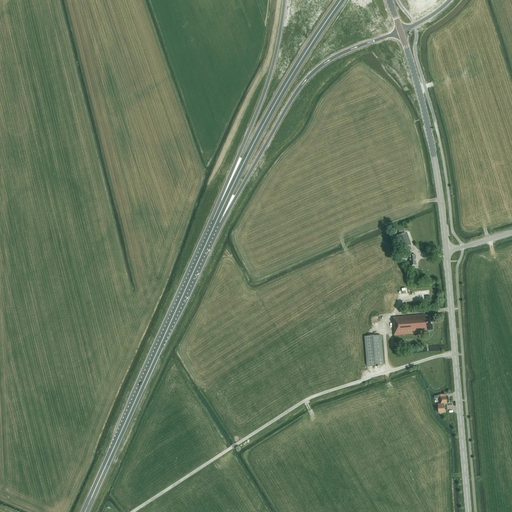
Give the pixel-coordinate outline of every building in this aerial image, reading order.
[(397,236),(395,230),(391,231),(398,249),(402,247),(402,248),(410,245),(405,233),(397,236)] [(410,255),(410,254),(404,254),(404,259),(410,259),(411,266),(416,265),(415,255),(410,255)] [(429,330),(433,330),(432,315),(426,316),(426,314),(393,317),(394,322),(393,322),(394,330),(391,331),(392,333),(394,333),(394,335),(424,333),(424,332),(429,332),(429,330)] [(381,335),(364,337),(367,367),(383,365),(381,335)] [(449,397),(440,398),(441,404),(438,404),(439,412),(445,412),(444,405),(445,405),(445,403),(449,403),(449,397)]
